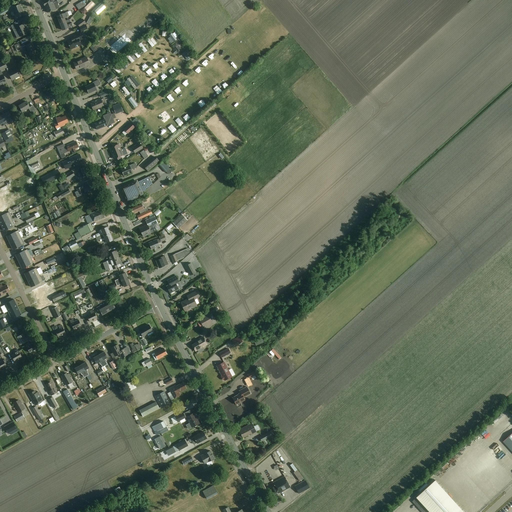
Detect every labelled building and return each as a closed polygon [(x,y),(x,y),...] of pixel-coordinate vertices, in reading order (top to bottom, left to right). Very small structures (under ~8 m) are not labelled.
[(61,0),(46,0),(43,2),(44,6),(45,6),(47,12),(56,9),(59,7),(57,2),(58,1),(59,3),(61,0)] [(85,6),(82,1),(76,5),(79,9),(85,6)] [(95,4),(91,1),(81,11),(84,14),(95,4)] [(102,3),(95,11),(98,15),(106,7),(102,3)] [(25,14),(20,4),(14,7),(18,17),(25,14)] [(60,23),(66,21),(64,18),(69,16),(67,12),(63,14),(57,16),(60,23)] [(66,21),(60,23),(63,30),(68,28),(73,26),(71,22),(67,24),(66,21)] [(19,26),(18,22),(11,25),(13,29),(16,28),(20,37),(27,33),(25,30),(24,28),(25,27),(23,24),(19,26)] [(75,47),(76,48),(78,47),(78,46),(81,44),(79,40),(84,38),(82,32),(70,37),(72,40),(67,42),(70,49),(75,47)] [(176,50),(179,46),(178,46),(182,43),(180,40),(172,46),(176,50)] [(29,44),(28,41),(22,43),(23,46),(25,45),(30,56),(36,53),(32,42),(29,44)] [(119,53),(115,48),(107,54),(111,59),(119,53)] [(90,64),(86,57),(74,62),(77,70),(90,64)] [(20,75),(16,68),(8,72),(12,79),(20,75)] [(94,84),(93,83),(85,87),(89,93),(97,90),(95,86),(97,86),(95,83),(94,84)] [(57,95),(55,90),(45,94),(47,101),(57,97),(57,95)] [(101,99),(101,98),(92,102),(92,103),(91,104),(93,110),(94,109),(94,110),(104,106),(103,105),(106,104),(104,98),(101,99)] [(30,107),(26,101),(19,106),(22,112),(29,108),(32,113),(36,110),(33,105),(30,107)] [(124,111),(120,103),(110,107),(113,113),(115,112),(116,114),(124,111)] [(11,118),(8,112),(0,116),(0,124),(1,123),(3,126),(6,124),(4,122),(11,118)] [(112,114),(111,112),(103,115),(104,119),(95,124),(97,130),(115,122),(113,118),(116,117),(114,113),(112,114)] [(68,122),(66,115),(60,118),(60,117),(56,118),(58,122),(55,124),(57,129),(65,125),(64,124),(68,122)] [(135,127),(131,123),(124,129),(127,133),(135,127)] [(54,132),(56,137),(64,133),(62,128),(54,132)] [(12,136),(9,130),(1,134),(5,140),(12,136)] [(177,141),(182,145),(185,142),(181,137),(177,141)] [(66,146),(67,147),(65,148),(63,143),(57,146),(60,155),(71,150),(72,152),(76,151),(75,149),(78,147),(76,141),(66,146)] [(143,147),(139,142),(132,147),(135,152),(143,147)] [(110,147),(112,153),(121,149),(119,144),(115,145),(115,143),(112,144),(113,146),(110,147)] [(123,155),(121,149),(112,153),(114,159),(117,157),(118,159),(121,158),(120,156),(123,155)] [(63,162),(65,168),(75,164),(75,163),(82,160),(80,154),(75,156),(74,157),(73,158),(73,157),(63,162)] [(40,165),(36,157),(26,161),(32,176),(35,174),(34,171),(40,169),(39,165),(40,165)] [(160,161),(156,157),(144,166),(148,171),(160,161)] [(166,173),(170,169),(163,161),(159,165),(166,173)] [(137,167),(135,163),(121,169),(124,175),(132,172),(131,169),(137,167)] [(90,175),(86,166),(81,169),(81,170),(77,171),(80,176),(76,177),(78,180),(81,179),(81,178),(84,177),(90,175)] [(49,176),(41,180),(44,184),(52,180),(60,176),(57,171),(49,176)] [(75,175),(72,171),(65,176),(67,180),(75,175)] [(137,180),(131,183),(121,187),(127,202),(138,197),(144,194),(143,193),(154,185),(149,176),(138,182),(137,180)] [(95,188),(91,179),(85,182),(85,183),(84,184),(84,185),(82,186),(85,192),(95,188)] [(71,192),(68,188),(57,195),(59,199),(71,192)] [(145,212),(141,203),(131,208),(132,211),(132,212),(133,213),(133,214),(139,211),(141,214),(137,216),(139,219),(152,213),(150,210),(145,212)] [(105,217),(102,209),(90,214),(91,214),(88,216),(90,222),(93,221),(94,222),(105,217)] [(0,222),(1,224),(10,220),(12,219),(9,212),(0,216),(0,222)] [(37,218),(34,213),(30,215),(25,218),(27,223),(37,218)] [(188,220),(182,214),(173,223),(178,229),(188,220)] [(163,220),(161,215),(155,218),(154,216),(145,220),(147,224),(139,228),(143,237),(151,233),(151,232),(155,231),(152,226),(158,223),(157,223),(163,220)] [(1,224),(4,231),(5,231),(16,225),(12,219),(10,220),(1,224)] [(33,222),(32,220),(28,223),(30,226),(24,229),(25,232),(28,231),(29,234),(35,231),(32,223),(33,222)] [(93,230),(90,223),(77,229),(81,236),(93,230)] [(96,237),(97,239),(110,233),(107,227),(101,229),(102,232),(95,235),(96,237)] [(7,236),(10,243),(18,239),(21,237),(18,231),(7,236)] [(113,240),(110,233),(97,239),(97,241),(105,238),(107,242),(113,240)] [(166,239),(164,235),(159,237),(159,238),(149,243),(151,249),(160,246),(158,242),(166,239)] [(40,240),(38,236),(28,241),(30,245),(40,240)] [(10,243),(13,250),(14,250),(13,249),(25,244),(21,237),(18,239),(10,243)] [(2,247),(6,255),(11,253),(7,245),(2,247)] [(106,261),(107,262),(119,257),(116,250),(113,252),(111,248),(104,251),(106,255),(108,254),(110,260),(106,261)] [(190,252),(188,248),(170,256),(174,263),(178,261),(177,260),(184,258),(190,252)] [(16,254),(16,255),(19,262),(30,256),(27,249),(16,255),(16,254)] [(30,256),(19,262),(22,268),(23,268),(22,268),(34,263),(30,256)] [(161,259),(156,261),(159,268),(165,266),(168,264),(165,256),(161,257),(161,259)] [(121,262),(119,257),(107,262),(110,270),(119,267),(117,264),(121,262)] [(196,272),(191,263),(185,266),(190,275),(196,272)] [(25,273),(28,280),(39,275),(36,268),(25,273)] [(116,283),(128,278),(125,272),(119,275),(121,278),(118,279),(115,281),(116,283)] [(39,275),(28,280),(31,287),(32,287),(31,287),(43,281),(39,275)] [(179,282),(176,276),(167,280),(169,284),(166,286),(168,289),(167,289),(167,290),(168,292),(169,292),(170,293),(175,291),(179,289),(176,284),(179,282)] [(128,278),(116,283),(117,285),(120,284),(120,285),(123,284),(124,287),(130,284),(128,278)] [(48,290),(56,287),(54,282),(46,284),(48,290)] [(3,286),(2,284),(0,285),(0,291),(2,295),(10,291),(7,285),(3,286)] [(84,289),(73,294),(75,299),(86,293),(84,289)] [(200,297),(196,291),(186,295),(188,299),(181,302),(185,311),(197,305),(194,300),(200,297)] [(63,298),(60,292),(51,297),(54,302),(63,298)] [(17,306),(14,299),(4,303),(8,311),(17,306)] [(106,306),(109,311),(116,308),(113,303),(114,302),(112,299),(109,300),(111,303),(106,306)] [(21,314),(17,306),(8,311),(12,319),(21,314)] [(109,311),(106,306),(101,308),(100,306),(97,307),(99,311),(100,310),(102,315),(109,311)] [(61,316),(57,307),(52,309),(56,318),(61,316)] [(97,318),(93,310),(90,311),(91,314),(87,316),(90,322),(97,318)] [(213,321),(210,315),(200,321),(203,326),(213,321)] [(74,322),(73,319),(70,321),(74,329),(82,325),(79,319),(74,322)] [(153,331),(149,324),(143,328),(143,327),(139,330),(143,337),(147,335),(147,334),(153,331)] [(66,333),(62,325),(58,326),(59,329),(57,325),(52,327),(55,334),(56,334),(58,337),(66,333)] [(27,341),(23,333),(17,337),(21,344),(27,341)] [(208,345),(203,337),(195,341),(196,342),(192,345),(196,351),(198,350),(199,352),(200,352),(204,350),(204,349),(203,347),(208,345)] [(37,348),(34,343),(30,345),(29,343),(25,345),(30,352),(37,348)] [(121,351),(118,345),(111,348),(113,352),(112,353),(114,357),(120,354),(122,358),(128,355),(125,349),(121,351)] [(167,354),(164,348),(160,350),(154,353),(155,354),(152,355),(155,360),(158,359),(163,356),(167,354)] [(231,353),(228,348),(219,353),(222,358),(231,353)] [(22,357),(17,349),(13,351),(14,354),(11,355),(15,361),(22,357)] [(99,355),(105,365),(107,364),(106,361),(105,358),(108,357),(105,351),(99,355)] [(105,365),(99,355),(93,358),(96,363),(99,362),(100,364),(101,364),(103,367),(105,365)] [(152,364),(149,358),(144,361),(148,368),(152,366),(151,364),(152,364)] [(87,376),(89,380),(91,379),(87,372),(88,372),(86,369),(89,367),(86,362),(81,365),(87,376)] [(232,376),(224,362),(217,365),(222,376),(221,376),(224,381),(232,376)] [(84,377),(87,376),(81,365),(75,368),(78,374),(81,372),(82,375),(83,374),(84,377)] [(68,374),(67,373),(61,376),(66,385),(73,381),(69,374),(68,374)] [(173,381),(170,375),(164,378),(166,380),(165,381),(167,385),(173,381)] [(136,389),(132,380),(126,383),(130,392),(136,389)] [(52,383),(51,382),(45,385),(51,395),(58,392),(53,383),(52,383)] [(186,388),(183,382),(176,386),(175,385),(169,389),(174,398),(180,395),(179,392),(186,388)] [(104,386),(96,390),(99,396),(107,392),(104,386)] [(251,394),(247,386),(239,391),(240,393),(232,398),(236,405),(245,400),(244,397),(251,394)] [(36,393),(35,390),(29,394),(35,405),(43,401),(38,392),(36,393)] [(170,403),(164,391),(154,396),(160,408),(170,403)] [(58,406),(53,397),(49,399),(53,408),(58,406)] [(20,401),(19,400),(13,403),(19,412),(25,409),(21,401),(20,401)] [(160,408),(156,402),(140,410),(143,417),(160,408)] [(41,415),(36,406),(32,408),(37,417),(41,415)] [(25,417),(22,412),(14,416),(17,422),(25,417)] [(186,417),(183,412),(175,416),(178,422),(186,417)] [(199,423),(194,413),(186,417),(192,427),(199,423)] [(13,421),(4,427),(8,433),(10,432),(11,435),(19,431),(13,421)] [(167,426),(164,421),(155,426),(157,431),(167,426)] [(257,432),(252,423),(239,430),(243,437),(251,433),(251,435),(257,432)] [(276,434),(273,429),(259,437),(262,441),(276,434)] [(207,438),(204,431),(194,436),(194,437),(191,438),(194,444),(197,443),(207,438)] [(511,433),(503,441),(511,450),(511,433)] [(188,446),(185,439),(177,444),(180,450),(188,446)] [(201,455),(205,463),(206,463),(208,466),(213,464),(211,460),(214,458),(210,450),(201,455)] [(161,463),(167,461),(164,453),(159,455),(161,463)] [(193,460),(191,456),(182,461),(184,465),(193,460)] [(484,478),(479,482),(483,487),(485,486),(495,498),(501,494),(479,469),(473,474),(478,480),(482,476),(484,478)] [(462,479),(473,491),(479,485),(467,474),(462,479)] [(290,487),(285,476),(273,482),(275,485),(270,487),(273,494),(278,492),(279,493),(290,487)] [(310,488),(306,480),(295,486),(299,494),(310,488)] [(465,511),(436,480),(417,497),(413,501),(422,511),(465,511)] [(218,493),(213,485),(203,491),(207,499),(218,493)] [(488,507),(493,501),(488,497),(483,503),(488,507)]
